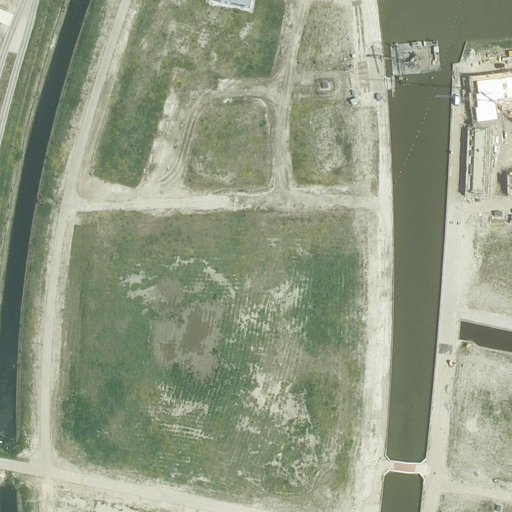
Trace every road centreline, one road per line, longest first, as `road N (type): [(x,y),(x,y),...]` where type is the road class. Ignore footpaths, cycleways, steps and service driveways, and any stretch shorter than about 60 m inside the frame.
road 1 (track): [(49,473),(57,267),(129,0)]
road 2 (track): [(242,511),(49,473)]
road 3 (residential): [(511,66),(460,74),(454,206)]
road 4 (residential): [(449,313),(436,472)]
road 5 (tertiary): [(0,132),(35,0)]
